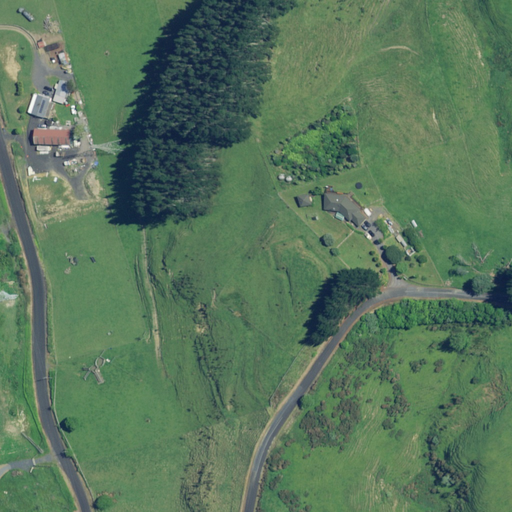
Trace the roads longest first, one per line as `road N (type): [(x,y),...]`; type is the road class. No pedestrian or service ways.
road 1 (unclassified): [(511,302),(423,293),(374,301),(262,448),(246,511)]
road 2 (unclassified): [(85,511),(43,405),(32,265),(0,145)]
